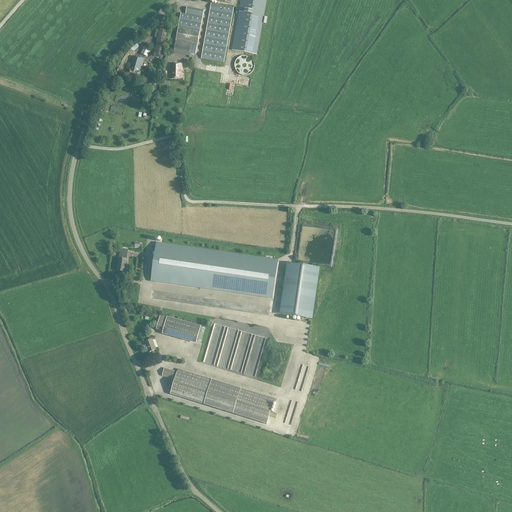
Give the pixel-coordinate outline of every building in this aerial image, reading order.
[(257,55),(262,23),(266,23),(267,18),(263,17),(266,0),(240,0),(232,51),(257,55)] [(211,3),(201,59),(224,63),(234,7),(211,3)] [(197,45),(203,11),(187,8),(186,14),(181,13),(176,41),(191,44),(197,45)] [(168,29),(160,28),(154,55),(163,57),(168,29)] [(191,48),(191,44),(176,41),(174,51),(183,53),(184,47),(191,48)] [(130,47),(126,52),(117,65),(114,71),(112,76),(118,79),(124,68),(128,58),(128,57),(132,51),(133,51),(133,52),(139,47),(134,43),(130,47)] [(140,54),(147,57),(151,49),(144,46),(140,54)] [(143,74),(140,73),(145,59),(133,56),(127,75),(139,79),(139,78),(141,79),(143,74)] [(238,73),(241,75),(244,75),(247,75),(250,74),(252,72),(254,69),(254,66),(254,63),(253,60),(251,58),(248,57),(246,56),(243,56),(240,57),(237,58),(235,61),(234,64),(235,68),(236,71),(238,73)] [(183,71),(182,71),(182,64),(171,64),(171,79),(183,79),(183,71)] [(227,92),(235,94),(236,86),(229,84),(227,92)] [(309,244),(312,255),(315,254),(317,260),(326,258),(325,252),(330,250),(329,246),(332,245),(330,239),(326,240),(325,236),(321,237),(322,240),(309,244)] [(277,262),(157,244),(157,245),(152,280),(271,298),(271,297),(276,262),(277,262)] [(120,248),(119,258),(118,258),(116,271),(125,272),(127,260),(126,259),(127,250),(128,250),(128,249),(120,248)] [(318,268),(288,264),(281,314),(311,318),(318,268)] [(186,301),(206,304),(207,297),(201,296),(200,298),(196,297),(195,300),(192,299),(193,296),(189,295),(189,294),(182,293),(180,303),(186,304),(186,301)] [(272,318),(237,313),(236,320),(271,325),(272,318)] [(163,332),(182,338),(186,323),(167,318),(167,319),(160,317),(157,329),(163,331),(163,332)] [(182,338),(163,332),(162,334),(196,343),(197,341),(201,342),(205,328),(201,327),(186,323),(182,338)] [(149,336),(149,340),(144,342),(148,353),(156,350),(152,340),(155,340),(155,336),(149,336)] [(267,424),(268,420),(274,400),(178,370),(177,373),(164,369),(162,376),(175,380),(172,391),(170,394),(267,424)] [(294,395),(286,421),(292,423),(300,397),(294,395)]
